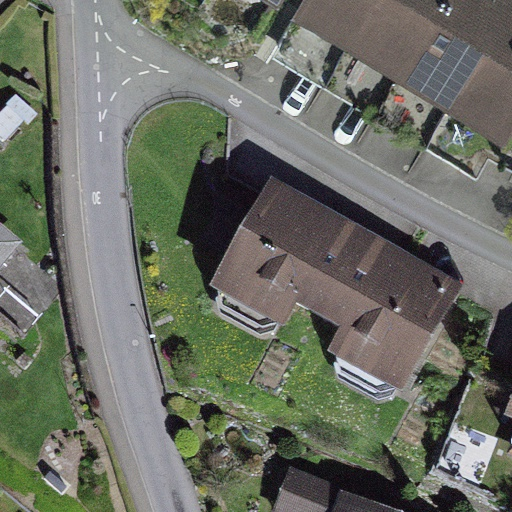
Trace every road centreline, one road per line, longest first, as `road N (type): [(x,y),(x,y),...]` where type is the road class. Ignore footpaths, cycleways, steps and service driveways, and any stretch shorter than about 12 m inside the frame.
road 1 (residential): [(87,54),(511,266)]
road 2 (residential): [(87,54),(104,306),(164,511)]
